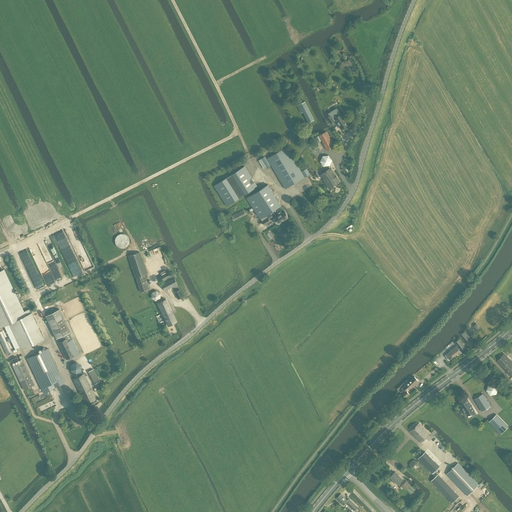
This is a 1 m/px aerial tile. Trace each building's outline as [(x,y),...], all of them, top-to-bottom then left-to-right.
[(314,120),(305,102),(300,104),(309,122),(314,120)] [(330,116),(327,118),(331,124),(334,121),(333,119),(334,119),(341,129),(348,124),(341,114),(336,108),(328,113),(330,116)] [(327,132),(320,135),(327,150),(334,146),(327,132)] [(307,168),(301,171),(287,147),(267,158),(285,188),(310,174),(307,168)] [(262,159),(259,160),(263,169),(266,167),(267,167),(270,165),(265,156),(262,158),(262,159)] [(214,186),(227,206),(257,186),(244,166),(214,186)] [(325,182),(329,189),(340,182),(331,168),(321,175),(325,182)] [(268,184),(247,198),(260,219),(261,219),(267,215),(281,206),(268,184)] [(234,221),(237,219),(246,214),(244,210),(231,216),(234,221)] [(274,218),(278,224),(288,217),(285,211),(274,218)] [(267,215),(261,219),(262,221),(264,225),(270,221),(268,217),(267,215)] [(130,243),(130,240),(130,238),(128,236),(127,234),(124,233),(122,233),(119,234),(117,235),(115,237),(115,240),(115,242),(116,245),(117,247),(120,248),(122,248),(125,248),(127,247),(129,245),(130,243)] [(136,277),(140,292),(148,289),(143,275),(147,273),(140,252),(128,256),(135,277),(136,277)] [(23,312),(3,270),(0,270),(0,327),(9,323),(22,349),(43,339),(29,309),(23,312)] [(169,271),(158,277),(161,282),(172,276),(169,271)] [(161,283),(165,291),(177,284),(173,276),(161,283)] [(175,292),(174,292),(178,299),(183,296),(180,289),(175,292)] [(151,298),(155,301),(160,299),(160,293),(156,290),(151,292),(151,298)] [(166,299),(157,303),(168,326),(176,322),(166,299)] [(45,315),(56,338),(69,332),(58,309),(45,315)] [(474,343),(465,332),(462,335),(471,345),(474,343)] [(58,342),(66,359),(74,355),(79,353),(72,339),(67,341),(66,340),(66,338),(58,342)] [(459,339),(455,342),(460,350),(464,346),(459,339)] [(458,355),(461,353),(456,346),(448,352),(449,352),(445,355),(449,360),(457,354),(458,355)] [(47,349),(27,358),(41,389),(53,383),(55,388),(64,383),(62,379),(47,349)] [(497,361),(511,377),(511,376),(511,362),(504,354),(497,361)] [(22,360),(12,365),(24,390),(34,385),(22,360)] [(70,364),(70,371),(75,374),(76,374),(78,377),(84,373),(82,370),(81,370),(81,365),(76,362),(70,364)] [(88,371),(95,384),(99,382),(93,369),(88,371)] [(78,377),(73,379),(86,406),(96,399),(85,375),(86,375),(85,373),(84,374),(84,373),(78,377)] [(402,389),(403,390),(400,393),(401,394),(405,398),(410,394),(407,391),(411,388),(418,382),(414,377),(408,382),(402,389)] [(483,394),(474,399),(482,411),(490,406),(483,394)] [(467,416),(471,413),(472,415),(475,413),(474,411),(467,400),(460,404),(464,411),(464,412),(465,414),(466,414),(467,416)] [(489,423),(497,432),(499,434),(504,430),(502,427),(505,424),(496,415),(489,423)] [(421,443),(425,438),(430,434),(424,428),(419,423),(410,432),(421,443)] [(431,473),(439,465),(424,452),(417,459),(431,473)] [(420,467),(419,464),(421,463),(420,461),(419,462),(413,460),(409,463),(411,468),(416,470),(420,467)] [(458,463),(447,474),(467,496),(479,485),(458,463)] [(395,472),(390,478),(398,485),(403,479),(395,472)] [(459,496),(438,474),(431,481),(452,503),(459,496)] [(406,481),(402,486),(406,490),(406,489),(411,494),(415,490),(410,485),(406,481)] [(345,502),(351,508),(354,510),(358,507),(349,498),(347,500),(341,494),(337,498),(343,504),(345,502)]
